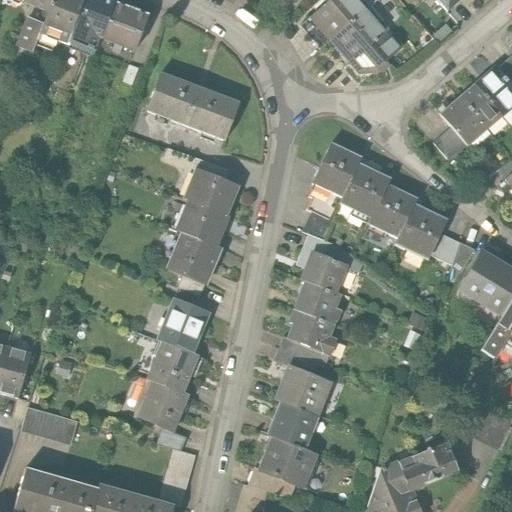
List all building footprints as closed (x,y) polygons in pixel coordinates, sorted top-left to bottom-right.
[(10,0),(40,11),(35,24),(41,26),(51,0),(10,0)] [(84,0),(51,0),(41,26),(37,36),(67,48),(84,0)] [(112,5),(99,0),(84,0),(67,48),(92,57),(99,40),(112,5)] [(356,0),(331,0),(307,20),(345,65),(384,33),(356,0)] [(436,0),(448,13),(463,0),(436,0)] [(147,18),(112,5),(99,40),(114,46),(122,49),(133,53),(147,18)] [(37,36),(41,26),(35,24),(27,20),(16,49),(30,54),(37,36)] [(400,51),(384,33),(345,65),(355,77),(378,76),(386,69),(387,62),(400,51)] [(122,49),(114,46),(111,53),(119,56),(122,49)] [(511,75),(504,66),(495,73),(511,93),(511,75)] [(137,71),(127,67),(121,84),(130,87),(137,71)] [(494,72),(474,89),(500,119),(511,108),(511,93),(495,73),(494,72)] [(162,77),(146,113),(222,148),(238,111),(162,77)] [(474,89),(459,102),(485,132),(500,119),(474,89)] [(465,149),(485,132),(459,102),(439,119),(449,130),(465,149)] [(449,130),(431,146),(447,165),(465,149),(449,130)] [(358,159),(329,145),(311,183),(329,192),(334,194),(340,197),(337,204),(369,219),(385,185),(388,179),(356,164),(358,159)] [(185,158),(180,168),(198,175),(199,174),(216,181),(220,170),(185,158)] [(511,158),(495,173),(503,182),(511,173),(511,158)] [(502,183),(511,194),(511,173),(503,182),(502,183)] [(198,175),(186,204),(187,205),(223,219),(236,190),(216,181),(199,174),(198,175)] [(414,199),(385,185),(369,219),(366,225),(395,239),(394,242),(426,258),(428,255),(438,235),(444,220),(412,205),(414,199)] [(311,200),(304,210),(308,212),(327,220),(332,209),(329,207),(334,194),(329,192),(325,199),(310,192),(311,200)] [(223,219),(187,205),(175,234),(181,237),(213,250),(225,220),(223,219)] [(300,232),(307,235),(321,241),(329,221),(327,220),(308,212),(300,232)] [(293,266),(303,270),(310,253),(320,257),(326,243),(321,241),(307,235),(293,266)] [(468,249),(438,235),(428,255),(458,270),(468,249)] [(218,252),(213,250),(181,237),(167,273),(181,279),(203,288),(218,252)] [(511,300),(511,270),(481,251),(457,290),(501,318),(511,300)] [(299,281),(303,282),(332,294),(343,265),(320,257),(310,253),(303,270),(299,281)] [(203,288),(181,279),(177,290),(199,299),(203,288)] [(303,282),(292,310),(331,325),(337,312),(332,310),(337,296),(332,294),(303,282)] [(511,300),(501,318),(480,351),(494,358),(503,345),(511,349),(511,300)] [(207,316),(174,302),(162,330),(157,329),(153,341),(158,343),(190,356),(207,316)] [(292,324),(286,339),(326,355),(332,340),(327,337),(331,325),(292,310),(287,322),(292,324)] [(273,361),(287,366),(308,375),(312,364),(322,367),(326,355),(286,339),(282,338),(273,361)] [(190,356),(158,343),(151,359),(158,361),(149,383),(153,384),(180,396),(196,359),(190,356)] [(28,356),(5,350),(0,368),(0,394),(16,399),(28,356)] [(273,401),(280,403),(313,416),(327,382),(308,375),(287,366),(273,401)] [(180,396),(153,384),(137,422),(164,432),(171,435),(171,434),(186,398),(180,396)] [(266,438),(272,440),(300,451),(313,416),(280,403),(266,438)] [(76,423),(25,409),(18,434),(69,448),(76,423)] [(171,435),(164,432),(158,448),(172,452),(180,454),(186,440),(171,434),(171,435)] [(272,440),(259,472),(294,485),(301,488),(313,456),(300,451),(272,440)] [(380,471),(369,508),(370,511),(416,511),(408,493),(455,474),(444,446),(394,465),(380,471)] [(180,454),(172,452),(158,499),(181,506),(195,459),(180,454)] [(254,468),(247,487),(266,492),(288,497),(294,485),(259,472),(254,468)] [(91,511),(97,494),(25,473),(13,511),(91,511)] [(243,485),(234,511),(260,511),(266,492),(247,487),(243,485)] [(99,488),(97,494),(91,511),(170,511),(171,510),(99,488)]
